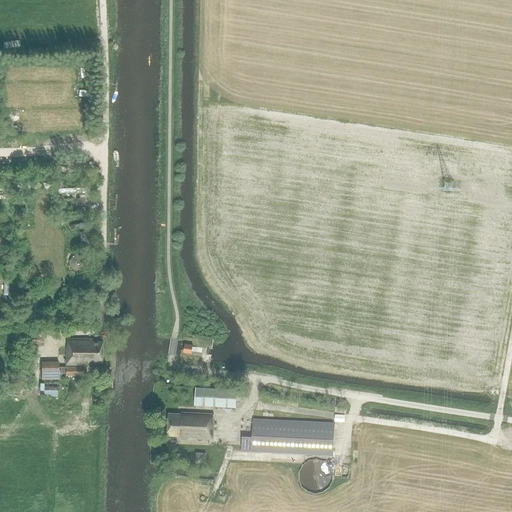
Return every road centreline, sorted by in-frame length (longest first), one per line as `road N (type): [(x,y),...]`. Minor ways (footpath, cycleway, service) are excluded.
road 1 (track): [(253,405),(493,440),(511,340)]
road 2 (unclassified): [(511,421),(259,378)]
